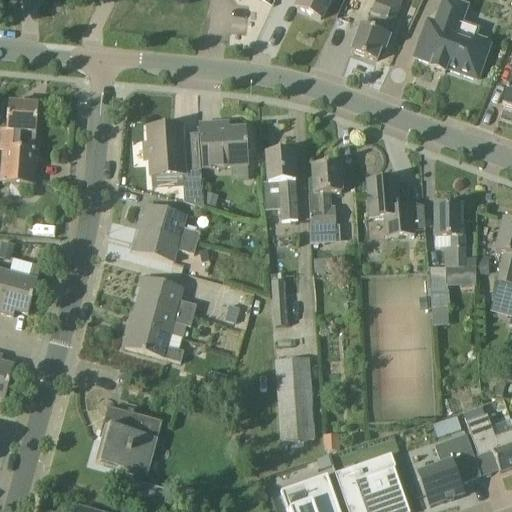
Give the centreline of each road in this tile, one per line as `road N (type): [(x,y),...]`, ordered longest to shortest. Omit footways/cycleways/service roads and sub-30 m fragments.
road 1 (tertiary): [(511,155),(305,83),(103,60)]
road 2 (residential): [(57,353),(87,234),(103,60)]
road 3 (residential): [(14,511),(57,353)]
